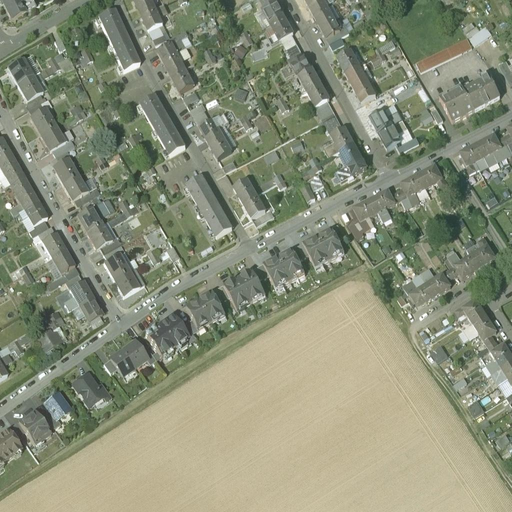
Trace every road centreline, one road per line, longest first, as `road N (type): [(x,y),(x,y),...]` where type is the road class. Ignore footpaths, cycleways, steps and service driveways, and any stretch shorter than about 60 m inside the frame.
road 1 (track): [(330,210),(511,487)]
road 2 (residential): [(248,252),(115,0)]
road 3 (residential): [(0,103),(123,328)]
road 4 (residential): [(287,0),(388,182)]
road 5 (residential): [(388,182),(248,252)]
road 6 (residential): [(123,328),(0,413)]
road 7 (residential): [(248,252),(123,328)]
road 8 (residential): [(443,153),(510,262)]
